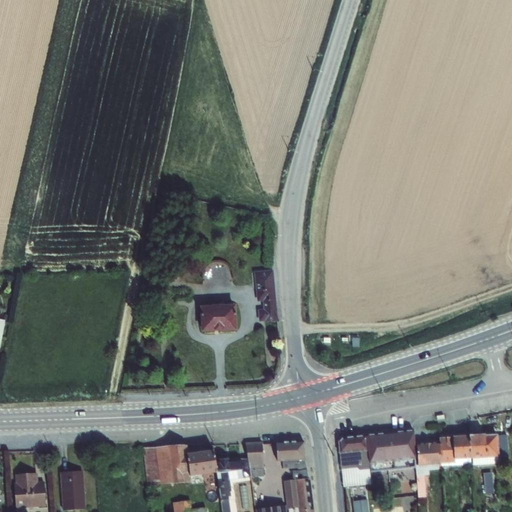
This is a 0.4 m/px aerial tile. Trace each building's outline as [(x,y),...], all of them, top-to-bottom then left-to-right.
[(272,271),(254,272),(257,302),(262,301),(263,310),(257,310),(259,322),(264,321),(264,323),(277,321),(272,271)] [(235,305),(200,307),(201,332),(236,331),(235,305)] [(342,438),(338,442),(339,454),(340,471),(341,471),(343,487),(371,484),(370,471),(369,464),(417,460),(416,445),(416,430),(342,438)] [(496,435),(469,436),(470,459),(472,459),(472,465),(472,466),(498,464),(497,457),(498,457),(496,435)] [(452,437),(439,438),(439,444),(440,464),(440,467),(472,465),(472,459),(470,459),(469,436),(452,437)] [(261,442),(245,443),(247,459),(249,469),(250,478),(263,476),(263,468),(261,442)] [(297,471),(306,470),(303,442),(275,443),(276,462),(282,461),(282,469),(297,468),(297,470),(297,471)] [(418,466),(415,467),(417,494),(420,494),(420,487),(425,487),(424,476),(428,475),(428,471),(437,470),(437,465),(440,464),(439,444),(416,445),(417,460),(418,466)] [(186,455),(188,455),(186,446),(142,448),(147,486),(182,483),(182,484),(190,483),(190,477),(186,455)] [(186,455),(190,477),(216,473),(213,451),(188,455),(186,455)] [(215,460),(213,451),(216,473),(220,502),(221,502),(222,511),(229,511),(228,500),(228,497),(230,497),(229,492),(230,492),(229,481),(250,478),(249,469),(247,459),(215,460)] [(278,472),(277,482),(279,501),(285,500),(286,509),(288,509),(312,506),(309,479),(307,479),(306,470),(297,471),(297,470),(292,471),(278,472)] [(495,492),(494,471),(485,471),(486,492),(495,492)] [(82,472),(59,473),(62,511),(85,510),(82,472)] [(15,484),(13,484),(15,509),(45,507),(43,482),(38,482),(37,474),(15,475),(15,484)] [(246,486),(238,487),(242,509),(250,508),(246,486)] [(368,511),(367,500),(353,501),(354,511),(368,511)] [(190,501),(172,504),(173,511),(205,511),(205,508),(191,510),(190,501)]
